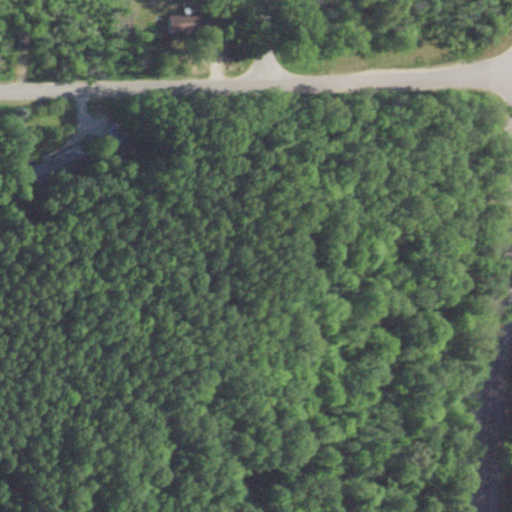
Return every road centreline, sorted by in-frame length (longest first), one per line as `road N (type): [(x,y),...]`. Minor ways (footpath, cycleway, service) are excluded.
road 1 (residential): [(511,44),(270,79),(0,85)]
road 2 (primary): [(468,511),(511,119)]
